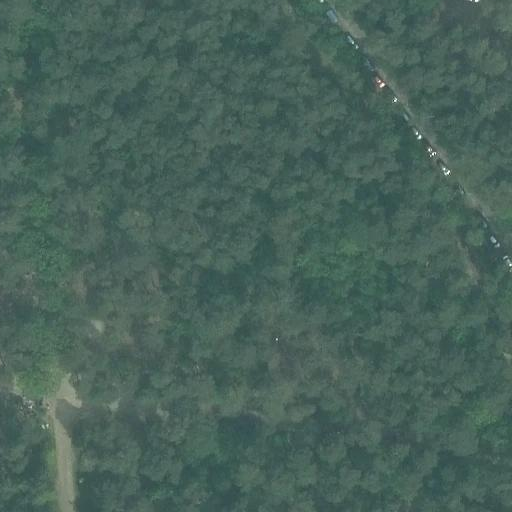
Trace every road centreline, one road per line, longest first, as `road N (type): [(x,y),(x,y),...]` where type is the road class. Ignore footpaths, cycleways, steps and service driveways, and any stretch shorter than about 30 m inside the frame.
road 1 (unknown): [(286,0),(335,80),(495,293),(511,329)]
road 2 (unclassified): [(511,253),(332,0)]
